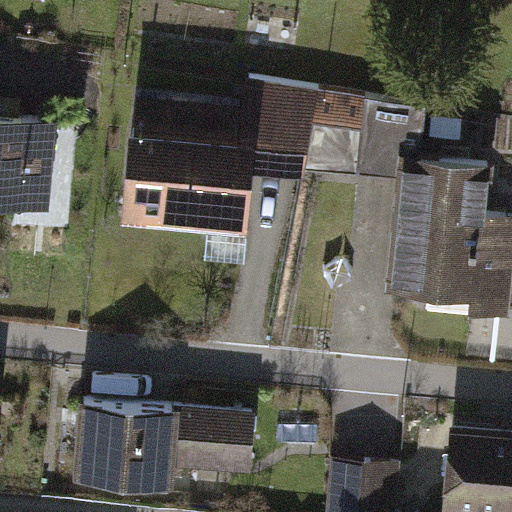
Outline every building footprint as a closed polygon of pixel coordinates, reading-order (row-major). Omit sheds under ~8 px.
[(238,133),(133,123),(124,209),(257,222),(262,172),(316,177),(325,87),(243,79),(238,133)] [(427,97),(325,87),(316,177),(401,186),(391,280),(454,286),(452,304),(511,310),(511,209),(490,208),(495,159),(421,152),(427,97)] [(0,109),(0,195),(53,200),(60,114),(0,109)] [(9,386),(0,385),(0,459),(2,460),(9,386)] [(261,410),(80,392),(72,468),(180,478),(182,457),(255,464),(261,410)] [(511,422),(448,416),(439,503),(511,510),(511,422)] [(397,511),(403,458),(334,452),(328,511),(397,511)]
